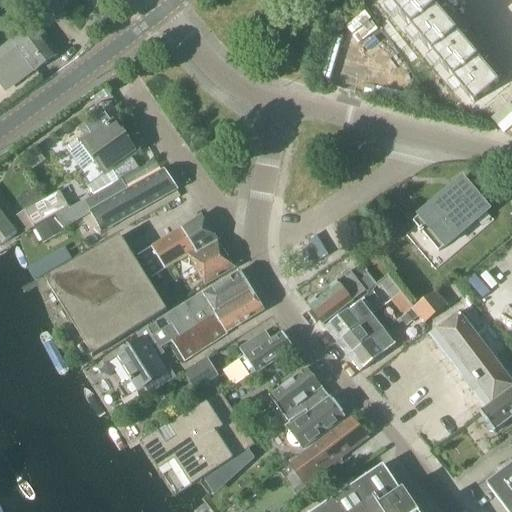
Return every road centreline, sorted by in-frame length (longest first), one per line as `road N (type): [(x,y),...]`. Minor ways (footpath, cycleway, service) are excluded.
road 1 (residential): [(452,511),(275,299),(254,238)]
road 2 (residential): [(254,238),(290,240),(440,141)]
road 3 (unclassified): [(0,131),(163,10)]
road 4 (residential): [(127,85),(223,220),(254,238)]
road 5 (residential): [(281,105),(440,141)]
road 6 (residential): [(163,10),(236,87),(281,105)]
road 7 (residential): [(254,238),(281,105)]
